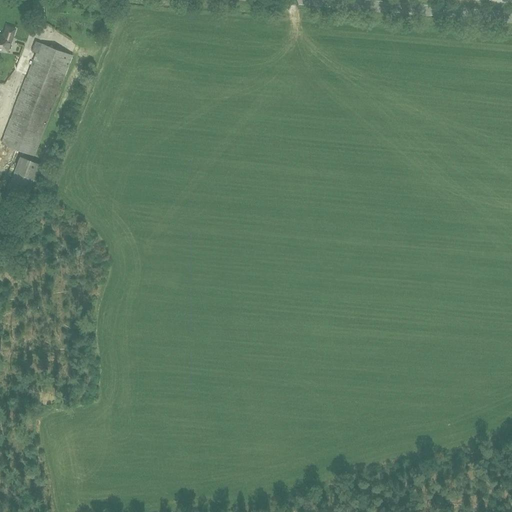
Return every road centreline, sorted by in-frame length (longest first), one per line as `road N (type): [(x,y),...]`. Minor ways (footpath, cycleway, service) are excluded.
road 1 (track): [(0,267),(47,202),(120,0)]
road 2 (tertiary): [(511,21),(270,0)]
